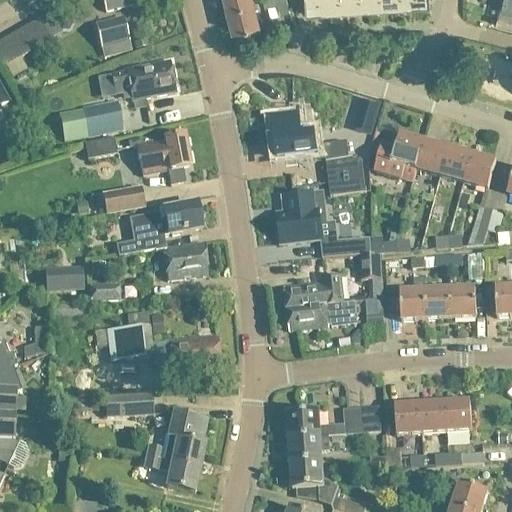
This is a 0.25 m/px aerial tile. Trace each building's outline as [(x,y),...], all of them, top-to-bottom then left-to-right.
[(155,0),(101,0),(105,13),(155,0)] [(288,13),(284,0),(273,0),(275,5),(278,16),(288,13)] [(323,14),(322,0),(301,0),(302,15),(323,14)] [(344,12),(343,0),(322,0),(323,14),(344,12)] [(365,11),(363,0),(343,0),(344,12),(365,11)] [(385,9),(384,0),(363,0),(365,11),(385,9)] [(406,8),(405,0),(384,0),(385,9),(406,8)] [(511,0),(479,0),(499,6),(494,26),(511,30),(511,0)] [(257,25),(251,1),(224,8),(230,32),(257,25)] [(53,12),(39,20),(46,31),(59,24),(53,12)] [(131,52),(124,22),(123,18),(95,25),(103,59),(131,52)] [(8,65),(50,41),(38,20),(0,41),(0,66),(2,69),(8,65)] [(176,95),(170,65),(170,62),(127,70),(128,73),(112,76),(115,89),(130,87),(133,102),(176,95)] [(365,100),(360,116),(375,120),(380,105),(365,100)] [(117,104),(82,111),(82,112),(58,116),(61,129),(64,144),(87,139),(122,132),(117,104)] [(315,155),(315,159),(327,157),(328,164),(349,162),(346,143),(322,146),(322,140),(314,141),(313,136),(301,137),(298,116),(271,120),(276,160),(315,155)] [(412,184),(416,172),(423,143),(399,136),(396,148),(382,144),(373,175),(401,183),(402,181),(412,184)] [(190,168),(184,137),(151,143),(145,140),(128,143),(129,149),(137,148),(142,177),(168,173),(170,188),(183,185),(183,184),(182,184),(179,170),(190,168)] [(116,156),(113,140),(85,145),(88,161),(116,156)] [(439,178),(447,149),(423,143),(416,172),(439,178)] [(463,185),(471,156),(447,149),(439,178),(463,185)] [(482,247),(493,212),(491,212),(497,194),(487,192),(495,163),(471,156),(463,185),(485,191),(467,248),(482,247)] [(361,160),(349,162),(328,164),(326,165),(330,198),(365,194),(361,160)] [(145,210),(142,193),(141,189),(102,195),(106,217),(145,210)] [(276,215),(280,247),(322,242),(320,226),(326,226),(322,194),(281,199),(281,200),(283,200),(284,214),(276,215)] [(460,196),(457,208),(465,210),(468,198),(460,196)] [(86,205),(76,207),(78,218),(88,216),(86,205)] [(165,251),(163,237),(201,231),(197,206),(158,212),(158,215),(130,220),(134,244),(117,246),(118,258),(154,252),(162,251),(165,251)] [(511,245),(511,234),(497,236),(498,247),(511,245)] [(462,249),(461,239),(448,240),(449,250),(462,249)] [(369,240),(353,242),(353,243),(354,258),(371,256),(369,240)] [(449,250),(448,240),(435,242),(436,251),(449,250)] [(409,254),(409,244),(396,245),(396,255),(409,254)] [(209,277),(203,245),(165,251),(162,251),(167,283),(209,277)] [(396,255),(396,245),(373,247),(374,256),(396,255)] [(380,282),(379,258),(359,259),(360,282),(380,282)] [(462,268),(461,258),(448,259),(449,269),(462,268)] [(449,269),(448,259),(436,260),(436,270),(449,269)] [(425,271),(424,261),(411,262),(411,272),(415,272),(417,293),(400,294),(401,323),(428,322),(426,292),(425,271)] [(82,269),(45,271),(47,294),(84,291),(82,269)] [(343,305),(340,278),(321,281),(322,285),(283,290),(286,312),(326,307),(343,305)] [(89,287),(89,290),(90,302),(91,302),(91,304),(119,302),(119,286),(89,287)] [(511,318),(511,288),(494,290),(495,319),(511,318)] [(475,320),(474,290),(449,291),(450,321),(475,320)] [(450,321),(449,291),(426,292),(428,322),(450,321)] [(384,324),(382,301),(366,302),(368,325),(384,324)] [(330,328),(330,329),(356,326),(353,304),(343,305),(326,307),(286,312),(288,334),(328,329),(330,328)] [(220,369),(216,339),(151,347),(149,327),(95,333),(99,367),(153,360),(154,364),(173,362),(175,374),(220,369)] [(9,355),(4,343),(0,344),(0,372),(13,368),(17,366),(12,354),(9,355)] [(46,348),(34,348),(34,358),(46,358),(46,348)] [(0,416),(15,417),(16,393),(21,391),(13,368),(0,372),(0,416)] [(163,396),(116,397),(117,419),(153,418),(153,402),(163,402),(163,396)] [(106,420),(117,419),(116,397),(105,398),(106,420)] [(471,434),(469,404),(444,405),(446,436),(471,434)] [(446,436),(444,405),(420,407),(422,437),(446,436)] [(422,437),(420,407),(395,409),(397,439),(422,437)] [(320,430),(319,414),(301,415),(301,410),(289,410),(289,416),(287,416),(289,442),(320,440),(329,440),(329,438),(345,437),(344,429),(320,430)] [(380,434),(379,410),(361,411),(363,435),(380,434)] [(363,435),(361,411),(343,412),(344,429),(345,437),(363,435)] [(201,445),(206,421),(173,414),(168,438),(168,439),(177,441),(177,440),(201,445)] [(22,467),(28,453),(25,446),(14,441),(15,417),(0,416),(0,462),(15,470),(22,467)] [(506,435),(498,436),(498,446),(507,445),(506,435)] [(204,445),(201,445),(177,440),(177,441),(168,439),(168,438),(164,438),(161,451),(148,448),(146,460),(159,462),(171,464),(171,465),(199,471),(204,445)] [(321,454),(329,453),(329,440),(320,440),(289,442),(290,467),(322,465),(321,454)] [(401,475),(399,451),(387,452),(388,476),(401,475)] [(436,468),(449,468),(448,457),(435,458),(436,468)] [(461,467),(461,457),(448,457),(449,468),(461,467)] [(424,469),(423,459),(410,460),(411,470),(424,469)] [(194,495),(199,471),(171,465),(171,464),(159,462),(146,460),(144,469),(169,475),(166,489),(194,495)] [(290,467),(292,491),(318,489),(318,503),(318,504),(335,508),(333,511),(365,511),(366,509),(335,498),(338,491),(323,480),(322,465),(290,467)] [(455,474),(445,475),(445,487),(450,487),(455,483),(455,474)] [(405,480),(401,492),(410,495),(414,483),(405,480)] [(462,511),(481,511),(487,493),(459,484),(451,508),(462,511)] [(406,508),(410,495),(401,492),(397,505),(406,508)]
